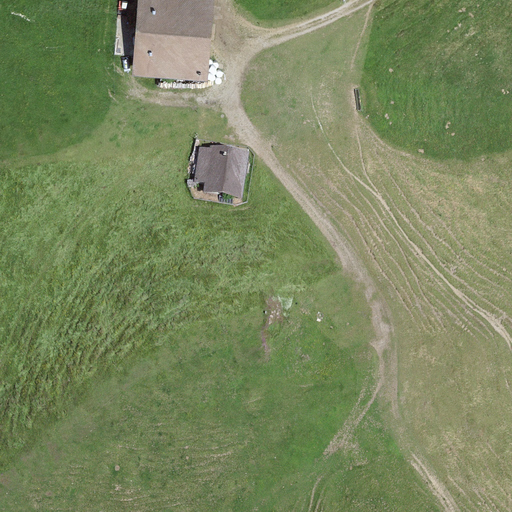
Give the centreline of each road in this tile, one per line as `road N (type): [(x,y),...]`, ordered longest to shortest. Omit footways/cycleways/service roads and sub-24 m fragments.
road 1 (track): [(229,107),(363,275),(388,334),(394,416),(452,511)]
road 2 (track): [(319,21),(255,47),(229,78),(229,107)]
